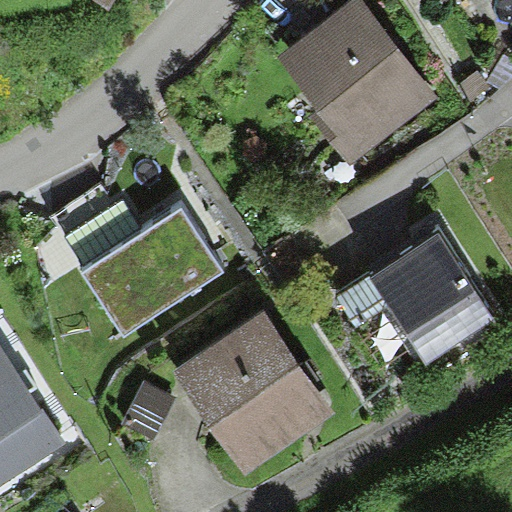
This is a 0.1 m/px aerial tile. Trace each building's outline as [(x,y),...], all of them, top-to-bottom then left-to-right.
[(351,145),(420,101),(355,0),(345,0),(284,40),(351,145)] [(470,68),(456,81),(469,96),(484,84),(470,68)] [(81,264),(121,326),(215,265),(176,203),(81,264)] [(432,230),(375,267),(424,343),(481,306),(432,230)] [(186,359),(242,455),(326,406),(270,310),(186,359)] [(0,469),(53,438),(0,350),(0,469)] [(166,385),(141,376),(125,421),(150,430),(166,385)]
